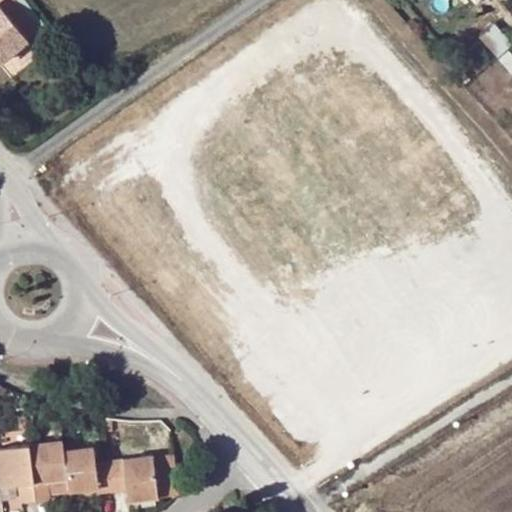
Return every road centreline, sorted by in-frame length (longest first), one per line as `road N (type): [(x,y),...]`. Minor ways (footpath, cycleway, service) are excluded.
road 1 (tertiary): [(167,220),(265,246),(446,318),(511,324)]
road 2 (track): [(1,183),(266,0)]
road 3 (unclassified): [(260,464),(174,366)]
